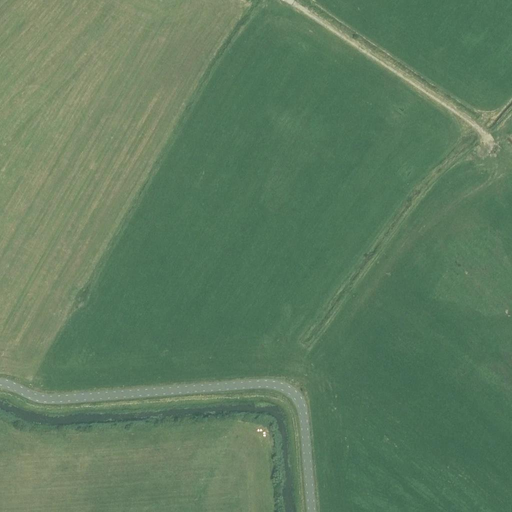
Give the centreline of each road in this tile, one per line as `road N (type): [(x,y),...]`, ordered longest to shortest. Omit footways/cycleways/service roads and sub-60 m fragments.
road 1 (tertiary): [(311,511),(302,409),(280,385),(47,399),(0,383)]
road 2 (track): [(283,0),(470,124),(483,138),(480,155)]
